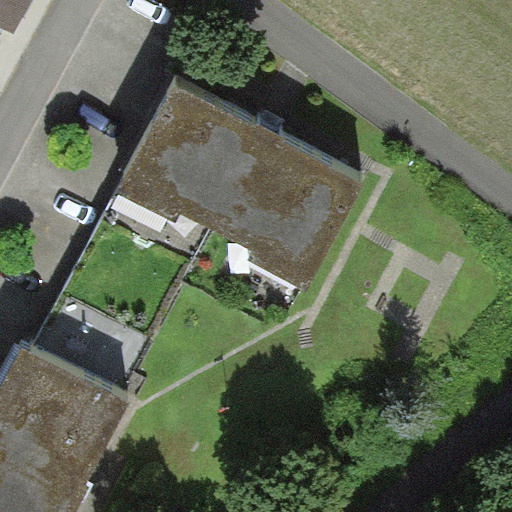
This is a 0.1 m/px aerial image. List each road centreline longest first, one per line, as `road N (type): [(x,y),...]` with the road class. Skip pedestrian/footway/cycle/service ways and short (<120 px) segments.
road 1 (residential): [(254,0),(511,187)]
road 2 (residential): [(0,151),(82,0)]
